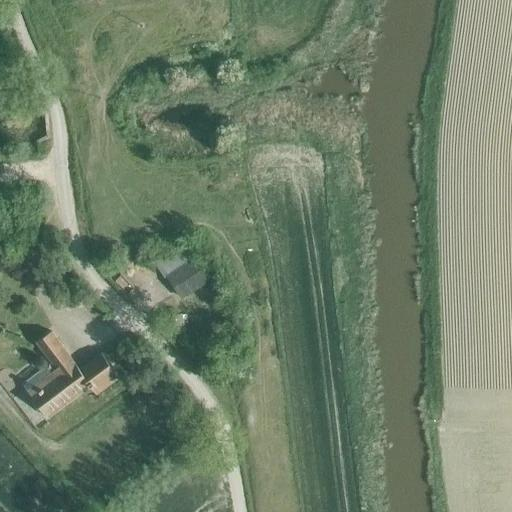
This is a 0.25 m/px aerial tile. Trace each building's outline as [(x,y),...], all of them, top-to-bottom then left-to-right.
[(187,263),(169,275),(183,296),(211,278),(192,250),(211,238),(206,229),(194,236),(193,235),(185,240),(187,243),(178,248),(187,263)] [(166,277),(169,275),(187,263),(178,248),(157,262),(166,277)] [(165,310),(156,311),(158,329),(167,328),(165,310)] [(183,312),(174,314),(175,317),(173,317),(174,321),(176,320),(177,325),(175,325),(176,329),(178,328),(178,331),(188,329),(183,312)] [(37,341),(52,361),(23,382),(49,416),(90,385),(97,393),(121,375),(103,351),(82,367),(53,329),(37,341)] [(203,330),(197,331),(203,364),(208,364),(203,330)]
